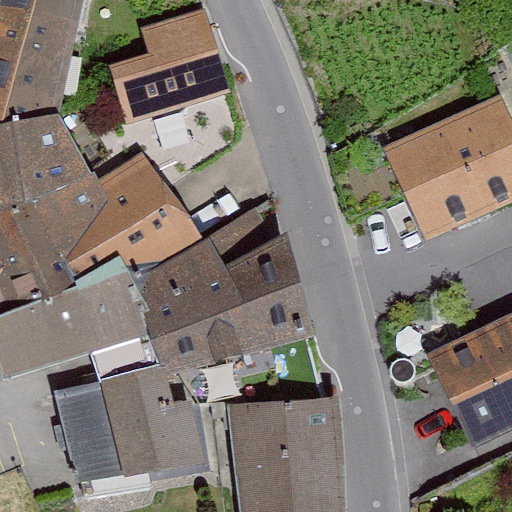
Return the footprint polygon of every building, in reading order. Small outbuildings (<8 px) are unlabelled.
[(75,0),(0,0),(0,378),(81,349),(91,384),(54,391),(73,482),(199,471),(187,371),(303,326),(261,199),(196,240),(139,153),(88,176),(51,111),(75,0)] [(141,57),(102,66),(122,124),(222,92),(199,9),(138,24),(141,57)] [(511,145),(496,104),(378,148),(412,237),(511,199),(511,145)] [(511,424),(511,322),(437,358),(477,441),(511,424)] [(225,401),(234,511),(333,511),(323,392),(225,401)]
